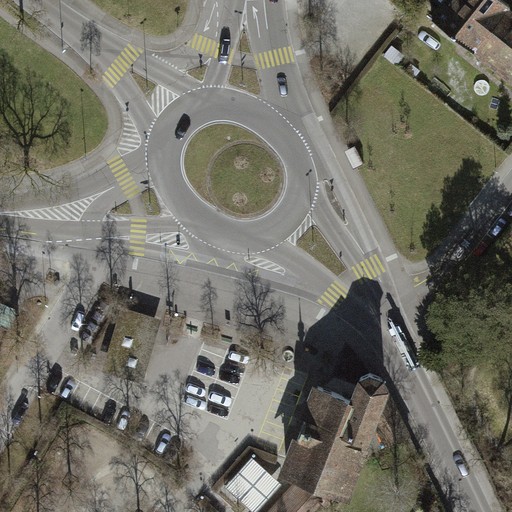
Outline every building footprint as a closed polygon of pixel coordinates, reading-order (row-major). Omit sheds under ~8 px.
[(511,81),(511,6),(504,0),(428,0),(440,9),(433,18),(511,81)] [(167,313),(124,300),(102,371),(145,384),(167,313)] [(0,339),(13,309),(0,303),(0,339)] [(478,358),(464,328),(439,339),(453,369),(478,358)] [(349,398),(314,384),(283,465),(305,473),(342,487),(348,490),(372,425),(387,386),(384,378),(369,373),(358,378),(349,398)] [(387,386),(372,425),(382,445),(409,432),(387,386)] [(231,480),(241,494),(260,481),(269,495),(283,486),(263,457),(231,480)] [(319,511),(342,487),(305,473),(269,511),(319,511)]
